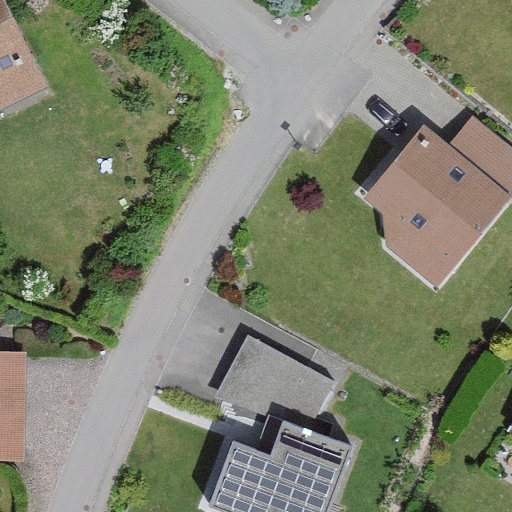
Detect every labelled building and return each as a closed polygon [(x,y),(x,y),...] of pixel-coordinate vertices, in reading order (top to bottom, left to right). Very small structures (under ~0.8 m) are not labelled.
[(511,0),(502,0),(511,11),(511,0)] [(0,113),(37,96),(0,19),(0,113)] [(380,224),(383,254),(430,294),(511,195),(511,161),(469,126),(444,156),(417,134),(358,206),(380,224)] [(0,465),(13,466),(15,357),(0,357),(0,465)] [(272,458),(234,445),(213,507),(227,511),(324,511),(347,448),(283,426),(272,458)]
